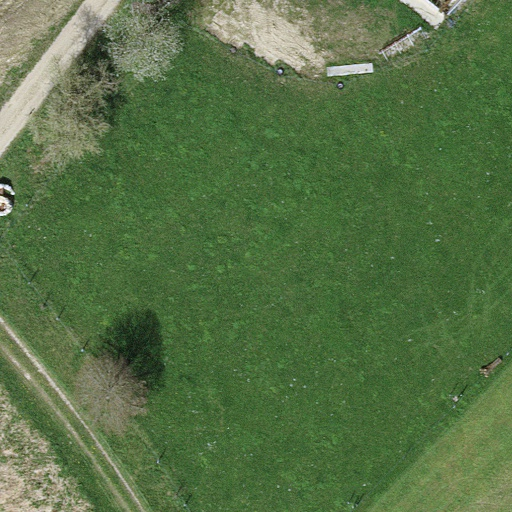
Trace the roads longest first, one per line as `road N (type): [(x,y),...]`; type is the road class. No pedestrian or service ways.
road 1 (track): [(0,350),(73,437),(116,511)]
road 2 (track): [(101,0),(0,132)]
